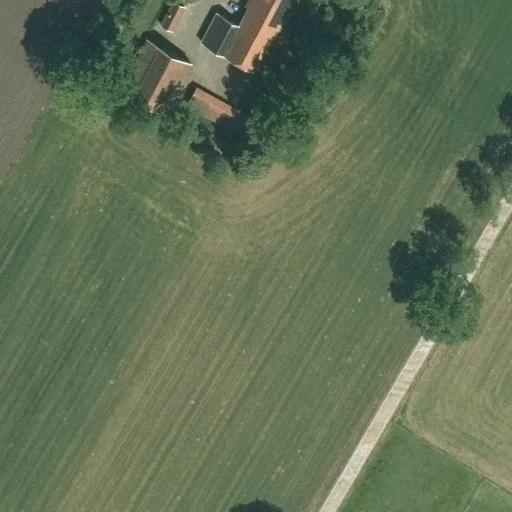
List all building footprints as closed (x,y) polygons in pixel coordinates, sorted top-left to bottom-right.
[(280,23),(292,0),(249,0),(246,7),(247,7),(238,24),(216,13),(201,42),(252,69),(277,22),(280,23)] [(173,31),(185,7),(172,1),(160,25),(173,31)] [(165,112),(191,64),(147,40),(121,89),(165,112)] [(199,111),(209,94),(196,87),(187,104),(199,111)] [(239,133),(249,116),(235,108),(226,125),(239,133)]
